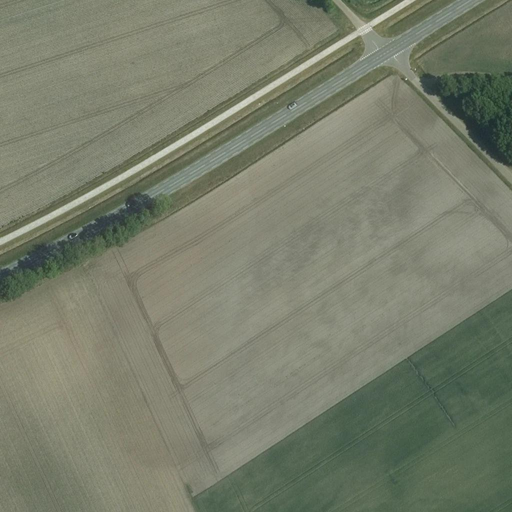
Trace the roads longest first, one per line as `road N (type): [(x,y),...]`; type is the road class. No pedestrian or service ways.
road 1 (primary): [(0,276),(386,52)]
road 2 (unclassified): [(511,178),(386,52)]
